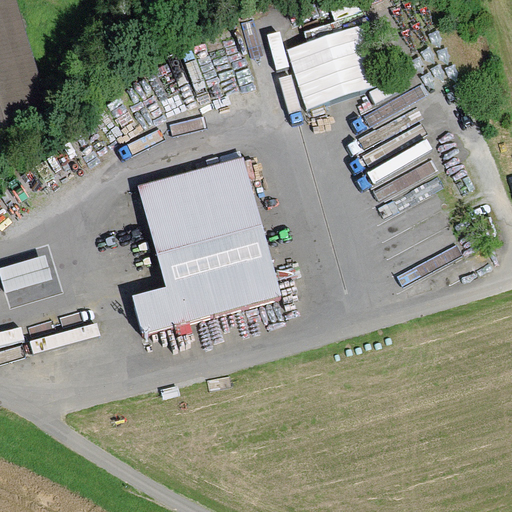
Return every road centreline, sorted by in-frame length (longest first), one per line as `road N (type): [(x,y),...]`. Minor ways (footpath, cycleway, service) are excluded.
road 1 (residential): [(494,282),(25,391)]
road 2 (unclassified): [(209,511),(25,391)]
